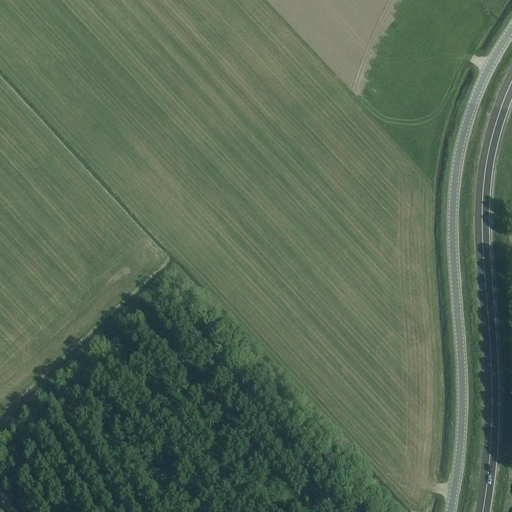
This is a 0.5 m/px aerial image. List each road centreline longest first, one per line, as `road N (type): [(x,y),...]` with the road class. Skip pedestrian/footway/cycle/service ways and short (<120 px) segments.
road 1 (unclassified): [(449,511),(462,400),(451,216),(458,149),(478,88),(511,25)]
road 2 (motorway): [(511,86),(485,171),(492,443),(486,511)]
